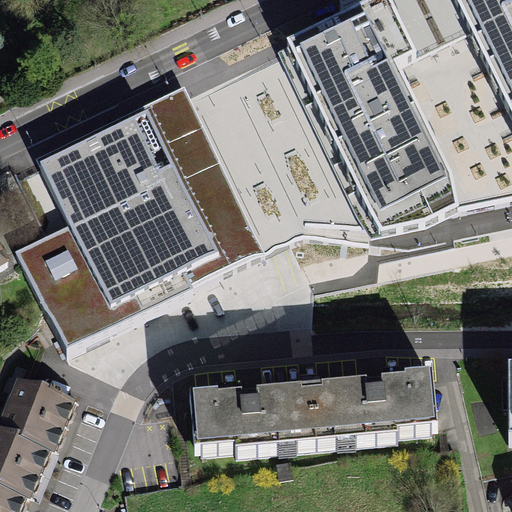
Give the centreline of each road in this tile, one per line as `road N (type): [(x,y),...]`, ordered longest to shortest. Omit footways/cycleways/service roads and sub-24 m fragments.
road 1 (residential): [(511,332),(310,338),(167,361),(115,408),(82,511)]
road 2 (tertiary): [(0,145),(292,0)]
